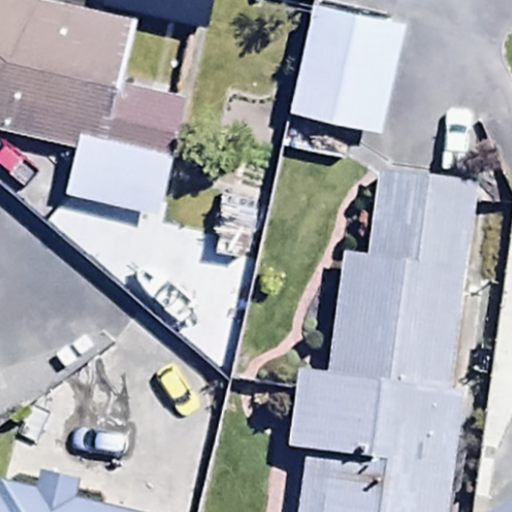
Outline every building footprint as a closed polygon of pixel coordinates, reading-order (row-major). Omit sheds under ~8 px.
[(46,0),(0,0),(0,128),(70,145),(59,194),(153,216),(181,94),(119,79),(133,20),(46,0)] [(373,124),(394,12),(312,0),(306,0),(286,107),(373,124)] [(440,386),(471,188),(376,174),(363,259),(341,256),(323,371),(297,366),(284,446),(305,449),(295,511),(440,511),(459,389),(440,386)] [(0,511),(144,511),(72,496),(75,481),(39,473),(35,488),(0,480),(0,511)] [(511,511),(511,499),(486,511),(511,511)]
